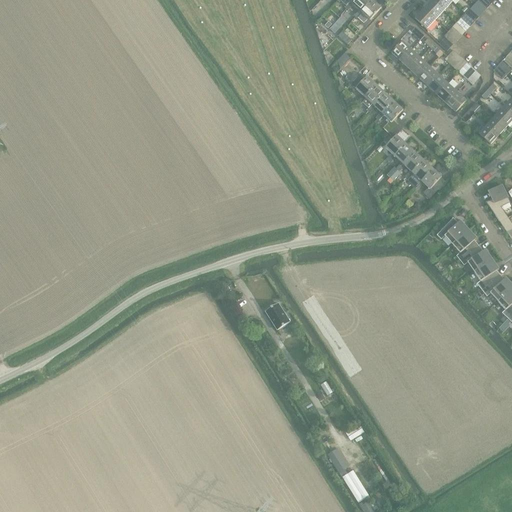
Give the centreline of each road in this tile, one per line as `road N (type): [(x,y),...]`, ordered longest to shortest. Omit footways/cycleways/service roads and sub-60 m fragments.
road 1 (unclassified): [(0,380),(151,289),(267,249),(391,231),(462,191)]
road 2 (residential): [(469,151),(361,50),(407,0)]
